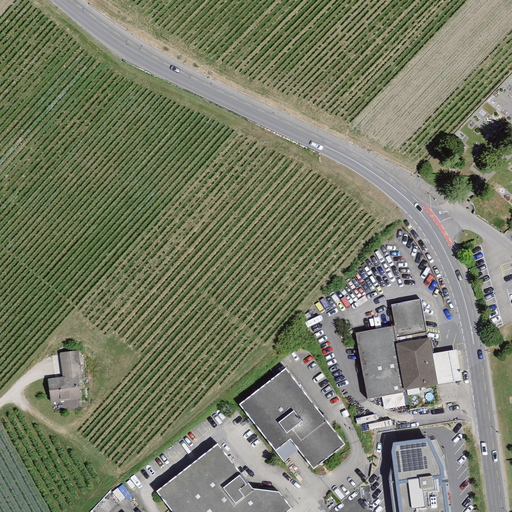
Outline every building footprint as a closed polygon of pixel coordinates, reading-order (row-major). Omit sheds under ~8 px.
[(393,326),(357,331),(367,398),(382,396),(384,408),(410,404),(407,388),(462,380),(457,349),(434,352),(432,337),(428,337),(422,298),(390,303),(393,326)] [(78,353),(58,355),(61,377),(47,378),(50,403),(84,399),(78,353)] [(342,447),(286,373),(239,408),(283,465),(298,454),(311,471),(342,447)] [(431,441),(395,446),(392,452),(399,511),(448,511),(443,470),(431,441)] [(219,445),(155,495),(168,511),(290,511),(291,511),(278,494),(254,490),(219,445)]
